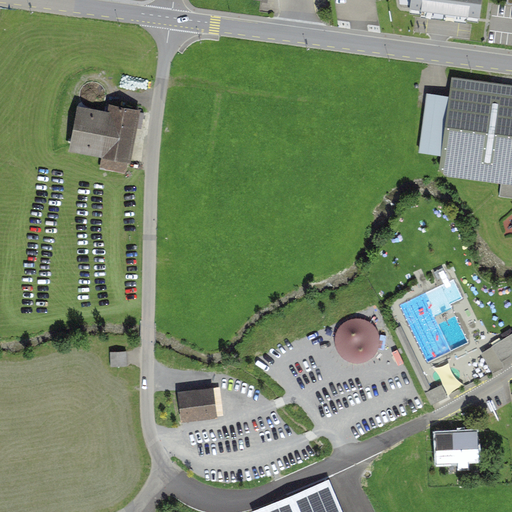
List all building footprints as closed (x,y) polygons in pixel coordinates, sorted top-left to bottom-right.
[(481,0),(409,0),(408,8),(479,18),(481,0)] [(511,84),(448,76),(445,97),(427,94),(419,152),(440,154),(437,174),(503,183),(501,198),(511,199),(511,84)] [(96,171),(126,176),(137,108),(109,103),(107,113),(74,107),(66,153),(98,159),(96,171)] [(358,318),(350,319),(343,323),(338,328),(335,335),(334,342),(336,350),(340,356),(345,361),(353,364),(360,364),(367,362),(374,357),(378,351),(380,344),(380,336),(377,329),(372,323),(365,320),(358,318)] [(401,326),(395,329),(424,389),(430,386),(401,326)] [(511,333),(482,352),(495,371),(511,359),(511,355),(511,354),(511,353),(511,333)] [(125,353),(110,353),(110,368),(126,368),(125,353)] [(426,392),(431,404),(447,396),(441,385),(426,392)] [(211,388),(173,393),(177,424),(214,419),(211,388)] [(476,429),(436,430),(437,459),(457,459),(457,466),(468,466),(468,458),(477,458),(476,429)] [(341,511),(328,482),(258,511),(341,511)]
